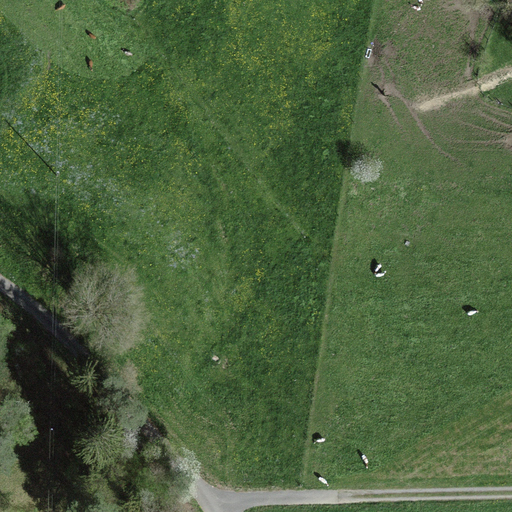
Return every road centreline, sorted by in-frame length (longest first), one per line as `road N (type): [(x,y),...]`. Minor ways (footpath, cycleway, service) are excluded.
road 1 (residential): [(0,307),(102,384),(216,511)]
road 2 (track): [(213,504),(511,490)]
